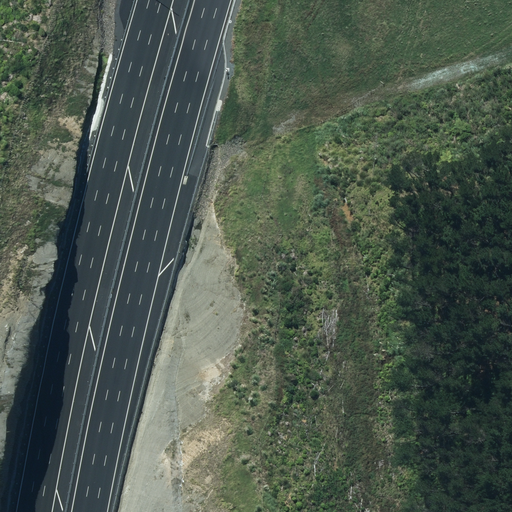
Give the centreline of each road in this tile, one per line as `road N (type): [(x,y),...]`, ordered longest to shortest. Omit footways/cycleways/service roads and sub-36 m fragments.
road 1 (motorway): [(202,0),(112,347),(79,511)]
road 2 (motorway): [(24,511),(76,258),(143,0)]
